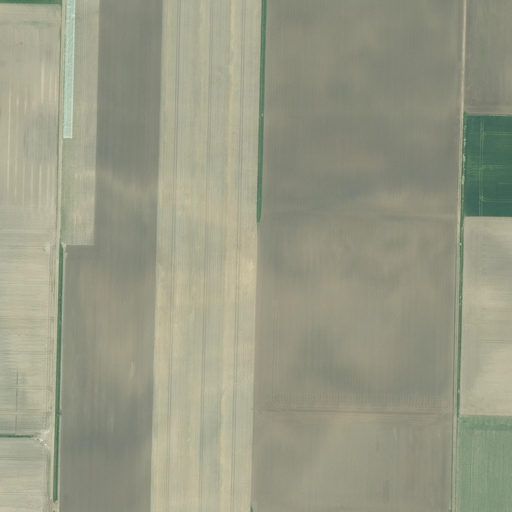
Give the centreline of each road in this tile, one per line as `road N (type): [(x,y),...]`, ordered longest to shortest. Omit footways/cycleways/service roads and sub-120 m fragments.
road 1 (track): [(465,0),(452,511)]
road 2 (track): [(62,0),(50,511)]
